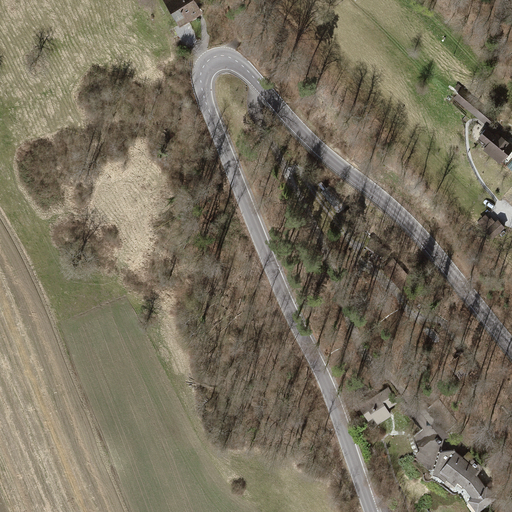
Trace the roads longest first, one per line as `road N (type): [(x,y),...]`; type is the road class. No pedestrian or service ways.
road 1 (tertiary): [(511,347),(416,229),(331,158),(241,63),(224,55),(204,65),(206,104),(319,365),(371,511)]
road 2 (track): [(511,217),(467,156),(463,130),(470,121),(493,128)]
